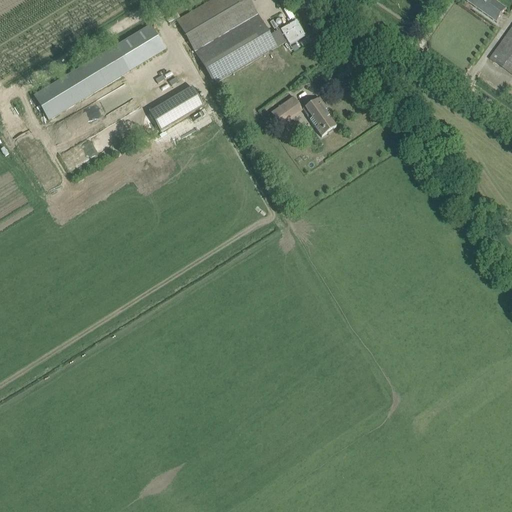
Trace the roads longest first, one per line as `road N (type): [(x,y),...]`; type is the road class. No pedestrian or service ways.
road 1 (track): [(511,266),(310,0)]
road 2 (unclassified): [(511,126),(328,0)]
road 3 (track): [(163,0),(0,100)]
